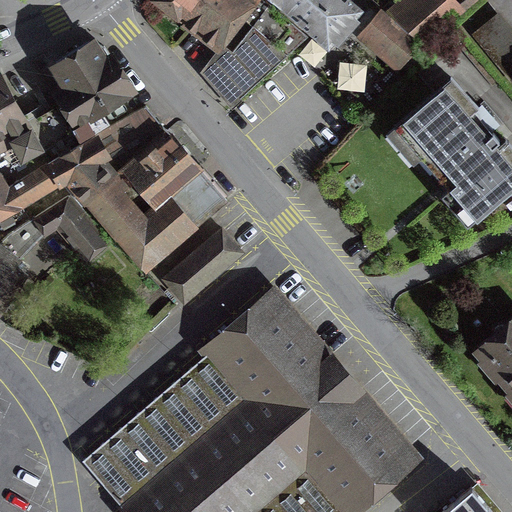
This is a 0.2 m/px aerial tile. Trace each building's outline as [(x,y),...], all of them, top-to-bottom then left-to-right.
[(164,0),(184,15),(194,0),(164,0)] [(194,0),(184,15),(193,22),(218,41),(239,13),(249,0),(194,0)] [(249,0),(239,13),(252,25),(233,50),(220,61),(220,79),(238,99),(308,36),(266,0),(249,0)] [(278,0),(329,43),(359,8),(349,0),(278,0)] [(462,11),(475,0),(453,0),(452,1),(451,0),(403,0),(388,13),(425,44),(462,11)] [(401,65),(421,42),(384,10),(364,33),(401,65)] [(511,31),(498,14),(475,33),(511,78),(511,31)] [(70,125),(80,141),(108,123),(99,108),(131,88),(104,45),(103,46),(102,45),(102,44),(101,43),(99,43),(98,42),(97,42),(96,42),(95,43),(94,43),(93,43),(91,44),(90,42),(57,62),(58,65),(56,66),(65,80),(57,85),(61,91),(59,92),(77,120),(70,125)] [(114,178),(113,175),(167,129),(146,104),(81,142),(80,141),(70,125),(68,126),(58,104),(27,121),(0,74),(0,171),(21,205),(59,182),(61,185),(67,181),(85,203),(87,201),(114,178)] [(452,76),(435,91),(395,125),(421,155),(429,148),(458,181),(450,188),(476,218),(511,186),(511,146),(506,139),(495,149),(489,154),(480,143),(479,143),(469,152),(465,148),(473,141),(462,128),(461,129),(456,124),(477,106),(452,76)] [(227,199),(167,129),(113,175),(114,178),(87,201),(146,269),(227,199)] [(0,216),(21,205),(0,171),(0,216)] [(0,297),(21,269),(14,264),(41,235),(57,225),(86,259),(108,240),(68,194),(8,233),(0,240),(0,297)] [(222,227),(164,277),(184,300),(242,251),(222,227)] [(337,511),(341,509),(343,511),(352,511),(418,456),(360,388),(361,387),(333,354),(332,355),(274,288),(203,348),(207,353),(84,459),(129,511),(337,511)] [(511,318),(506,324),(499,324),(495,327),(494,334),(478,348),(511,388),(511,318)] [(495,511),(472,485),(440,511),(495,511)]
